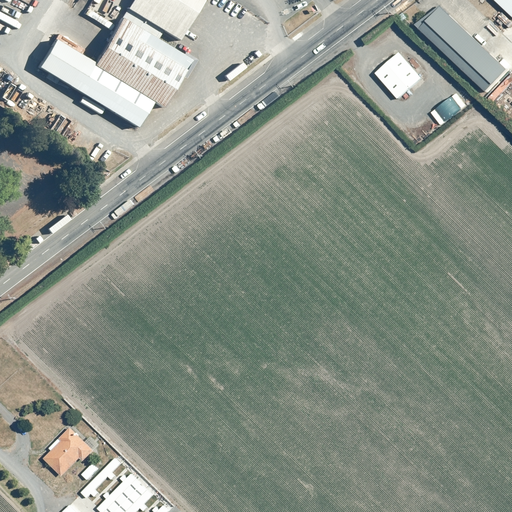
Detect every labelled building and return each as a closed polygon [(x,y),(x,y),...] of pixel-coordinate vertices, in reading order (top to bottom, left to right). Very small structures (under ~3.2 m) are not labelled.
[(126,0),(123,7),(172,38),(196,0),(126,0)] [(511,0),(490,0),(509,18),(511,14),(511,0)] [(500,66),(435,3),(412,26),(477,90),(500,66)] [(94,64),(153,101),(163,107),(192,61),(123,18),(94,64)] [(94,64),(54,39),(36,68),(135,129),(153,101),(94,64)] [(414,74),(393,50),(369,70),(390,94),(414,74)] [(86,442),(72,428),(45,456),(65,476),(82,458),(85,461),(101,445),(92,436),(86,442)] [(124,463),(117,456),(81,492),(89,499),(124,463)] [(107,511),(129,491),(140,480),(132,473),(97,507),(101,511),(107,511)] [(139,511),(155,496),(146,487),(121,511),(139,511)]
